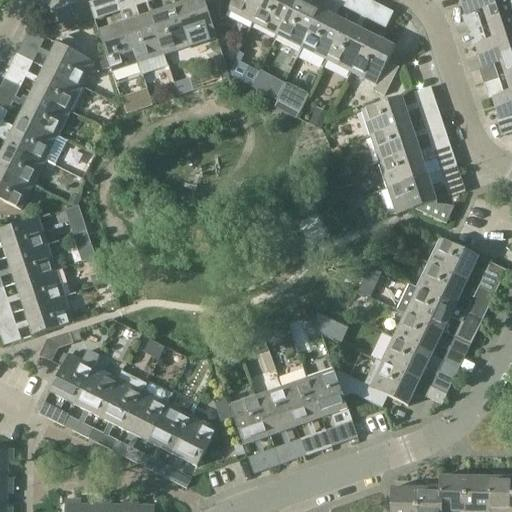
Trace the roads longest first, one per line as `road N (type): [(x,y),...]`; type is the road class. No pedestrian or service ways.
road 1 (residential): [(229,511),(454,427),(511,343)]
road 2 (residential): [(421,0),(471,125),(511,168)]
road 3 (residential): [(28,422),(173,491)]
